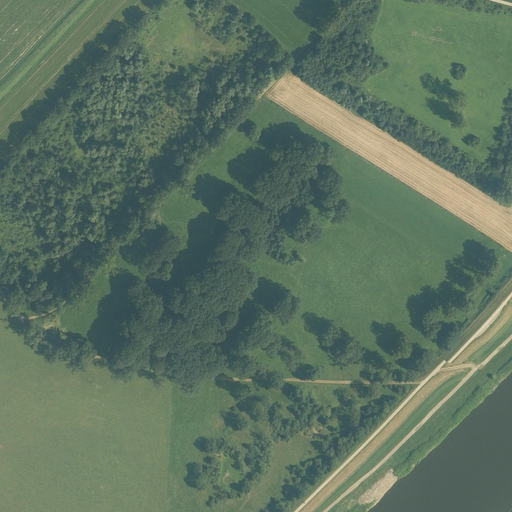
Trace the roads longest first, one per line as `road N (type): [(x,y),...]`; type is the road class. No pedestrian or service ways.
road 1 (track): [(349,0),(89,275),(45,314),(21,319)]
road 2 (track): [(21,319),(54,346),(176,375),(422,385)]
road 3 (track): [(476,368),(326,511)]
